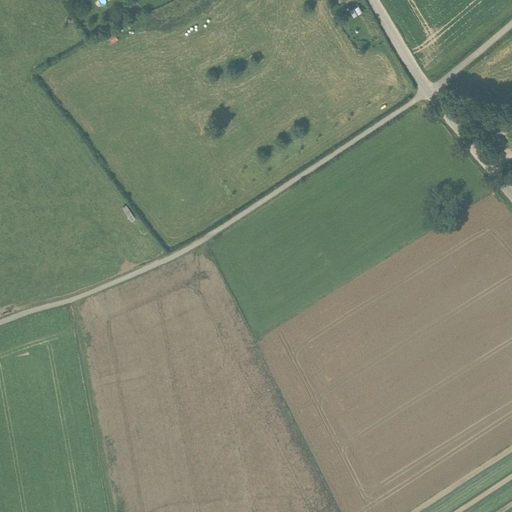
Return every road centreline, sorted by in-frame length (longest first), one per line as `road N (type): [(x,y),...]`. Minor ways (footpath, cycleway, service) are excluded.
road 1 (track): [(0,324),(85,296),(196,244),(428,92)]
road 2 (residential): [(511,196),(428,92),(371,0)]
road 3 (track): [(113,511),(76,299)]
